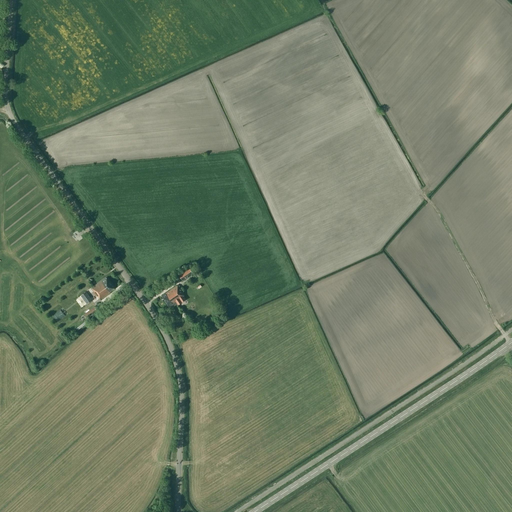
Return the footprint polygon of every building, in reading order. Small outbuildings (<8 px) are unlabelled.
[(189,268),(179,274),(182,280),(193,273),(189,268)] [(110,292),(114,289),(106,277),(91,288),(97,296),(98,296),(101,299),(110,293),(110,292)] [(183,296),(184,296),(182,293),(178,287),(179,286),(179,285),(178,286),(177,285),(162,296),(169,306),(170,305),(171,307),(177,304),(178,304),(185,299),(183,296)] [(87,304),(92,300),(86,292),(81,296),(87,304)] [(87,318),(97,310),(94,307),(88,311),(86,309),(82,312),(87,318)] [(60,310),(53,316),(57,322),(65,316),(60,310)] [(76,331),(87,323),(86,320),(74,329),(76,331)]
